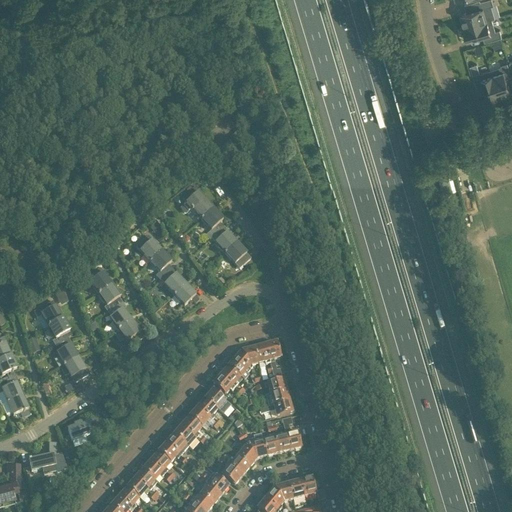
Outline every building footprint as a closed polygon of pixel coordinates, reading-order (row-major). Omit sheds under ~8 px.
[(464,28),(491,20),(488,8),(494,6),(491,0),(487,0),(478,3),(480,9),(461,15),(464,27),(464,28)] [(491,20),(464,28),(467,40),(483,36),(485,42),(502,37),(500,30),(495,32),(491,20)] [(501,67),(490,71),(499,96),(499,95),(510,92),(505,78),(511,76),(507,63),(500,66),(501,67)] [(487,100),(499,96),(490,71),(480,74),(479,73),(472,75),(477,88),(483,86),(487,100)] [(231,117),(239,108),(234,104),(226,113),(231,117)] [(243,112),(239,108),(231,117),(235,120),(243,112)] [(214,110),(211,114),(219,122),(223,118),(214,110)] [(235,120),(239,124),(247,115),(243,112),(235,120)] [(207,119),(215,127),(219,122),(211,114),(207,119)] [(250,119),(247,115),(239,124),(243,127),(250,119)] [(207,119),(203,123),(211,131),(215,127),(207,119)] [(199,128),(207,136),(211,131),(203,123),(199,128)] [(199,128),(195,133),(203,140),(207,136),(199,128)] [(238,131),(234,135),(243,143),(247,139),(238,131)] [(191,137),(199,145),(203,140),(195,133),(191,137)] [(230,140),(239,147),(243,143),(234,135),(230,140)] [(226,144),(235,152),(239,147),(230,140),(226,144)] [(235,152),(226,144),(222,149),(231,156),(235,152)] [(231,156),(222,149),(219,153),(227,160),(231,156)] [(435,166),(460,158),(458,152),(433,159),(435,166)] [(219,153),(214,157),(223,165),(227,160),(219,153)] [(436,170),(443,194),(452,192),(445,168),(436,170)] [(192,210),(202,221),(213,211),(204,200),(206,199),(196,188),(196,187),(182,199),(186,204),(180,209),(185,215),(192,210)] [(223,221),(213,211),(202,221),(211,232),(207,235),(211,240),(224,229),(220,224),(223,221)] [(148,226),(153,232),(157,229),(152,223),(148,226)] [(449,227),(451,235),(457,233),(455,226),(449,227)] [(211,240),(225,255),(233,248),(237,245),(227,234),(228,233),(224,229),(211,240)] [(150,263),(161,253),(151,242),(152,241),(148,237),(136,248),(139,251),(135,255),(140,260),(143,257),(150,263)] [(246,255),(237,245),(233,248),(225,255),(234,266),(235,265),(239,270),(250,261),(246,256),(246,255)] [(171,264),(161,253),(150,263),(159,274),(156,277),(160,282),(160,281),(164,278),(172,271),(168,266),(171,264)] [(87,278),(99,295),(111,287),(103,275),(100,269),(95,273),(87,278)] [(164,286),(174,297),(186,286),(176,276),(176,275),(172,271),(164,278),(160,281),(165,286),(164,286)] [(195,297),(186,286),(174,297),(184,307),(191,301),(195,305),(199,302),(195,297)] [(120,298),(111,287),(99,295),(106,307),(104,308),(108,314),(117,308),(121,305),(122,304),(118,299),(120,298)] [(59,302),(65,298),(61,291),(55,295),(59,302)] [(56,308),(53,302),(34,313),(44,331),(48,328),(61,321),(62,321),(55,308),(56,308)] [(110,320),(118,331),(131,322),(123,311),(125,309),(122,304),(121,305),(117,308),(120,312),(110,320)] [(69,340),(66,335),(69,333),(62,321),(61,321),(48,328),(55,341),(57,340),(60,345),(69,340)] [(139,334),(131,322),(118,331),(127,343),(134,338),(138,343),(143,339),(139,334)] [(98,328),(94,323),(89,327),(92,333),(98,328)] [(0,362),(10,358),(11,357),(5,344),(6,344),(4,338),(0,339),(0,362)] [(34,339),(28,341),(30,348),(37,346),(34,339)] [(78,359),(71,346),(72,346),(69,340),(60,345),(63,351),(57,354),(59,358),(54,361),(58,369),(63,366),(64,367),(78,359)] [(270,369),(272,374),(273,379),(281,377),(280,370),(277,371),(274,364),(274,361),(281,359),(276,343),(265,346),(269,365),(270,369)] [(265,366),(269,365),(265,346),(253,349),(257,365),(264,363),(265,366)] [(252,367),(257,365),(253,349),(241,352),(236,359),(249,371),(250,372),(252,369),(252,367)] [(17,371),(11,357),(10,358),(0,362),(0,374),(1,377),(8,375),(10,380),(14,379),(15,379),(13,372),(17,371)] [(85,371),(78,359),(64,367),(71,379),(74,384),(83,380),(87,377),(84,372),(85,371)] [(247,375),(250,372),(249,371),(236,359),(228,367),(241,378),(240,378),(243,381),(248,376),(247,375)] [(228,367),(220,376),(235,389),(238,385),(236,384),(240,378),(241,378),(228,367)] [(231,393),(235,389),(220,376),(212,385),(224,396),(229,391),(231,393)] [(7,404),(22,397),(17,384),(15,379),(14,379),(10,380),(12,386),(1,391),(7,404)] [(270,396),(286,391),(283,380),(264,385),(265,390),(268,389),(270,395),(270,396)] [(213,391),(205,400),(217,411),(222,406),(224,407),(227,403),(213,391)] [(289,403),(286,391),(270,396),(270,395),(267,396),(268,401),(271,401),(273,407),(289,403)] [(28,411),(22,397),(7,404),(13,417),(22,413),(25,418),(30,416),(27,411),(28,411)] [(213,416),(217,411),(205,400),(197,409),(212,421),(215,418),(213,416)] [(273,407),(260,410),(262,415),(271,412),(274,420),(292,415),(289,403),(273,407)] [(197,409),(189,417),(202,428),(206,423),(210,426),(212,428),(216,424),(212,421),(197,409)] [(100,429),(99,424),(97,415),(92,416),(92,422),(88,424),(87,423),(81,426),(81,424),(74,426),(75,428),(67,431),(72,442),(92,435),(90,430),(94,428),(94,430),(100,429)] [(116,423),(119,419),(114,415),(111,418),(105,426),(110,430),(116,423)] [(197,434),(202,428),(189,417),(181,427),(196,439),(199,436),(197,434)] [(284,433),(285,436),(289,452),(301,449),(297,433),(290,435),(289,432),(290,432),(289,427),(293,426),(291,419),(282,421),(285,433),(284,433)] [(196,439),(181,427),(173,436),(176,438),(188,448),(196,439)] [(278,455),(289,452),(285,436),(279,438),(278,435),(273,436),(274,439),(278,455)] [(173,436),(165,445),(170,449),(180,457),(188,448),(176,438),(173,436)] [(269,440),(262,442),(264,449),(267,458),(278,455),(274,439),(273,436),(269,437),(269,440)] [(256,460),(267,458),(264,449),(262,442),(256,443),(255,441),(246,443),(256,460)] [(249,469),(256,460),(246,443),(239,451),(241,453),(237,458),(249,469)] [(29,462),(31,472),(42,470),(43,476),(56,473),(53,461),(56,461),(56,445),(49,445),(49,457),(29,462)] [(157,454),(170,465),(175,459),(177,461),(180,457),(170,449),(165,445),(157,454)] [(157,454),(150,463),(164,475),(168,471),(166,469),(170,465),(157,454)] [(200,462),(199,461),(195,457),(189,464),(194,468),(200,462)] [(242,478),(249,469),(237,458),(232,463),(230,462),(227,465),(229,467),(242,478)] [(181,463),(185,467),(189,463),(184,459),(181,463)] [(161,479),(164,475),(150,463),(142,471),(154,482),(159,477),(161,479)] [(221,476),(234,487),(242,478),(229,467),(227,465),(224,469),(226,471),(221,476)] [(0,506),(14,503),(19,502),(15,489),(20,489),(20,467),(7,467),(7,474),(10,474),(10,490),(0,492),(0,506)] [(160,487),(154,482),(142,471),(134,480),(149,493),(152,489),(156,492),(160,487)] [(221,497),(229,487),(216,477),(211,483),(209,481),(206,485),(221,497)] [(311,479),(300,482),(304,498),(316,495),(311,479)] [(146,496),(149,493),(134,480),(126,489),(139,500),(144,495),(146,496)] [(293,501),(304,498),(300,482),(288,485),(293,501)] [(205,490),(200,496),(213,507),(221,497),(206,485),(203,488),(205,490)] [(284,503),(293,501),(288,485),(275,488),(284,503)] [(283,504),(284,503),(275,488),(274,489),(265,500),(277,510),(278,511),(279,511),(282,509),(280,507),(283,504)] [(135,505),(139,500),(126,489),(118,498),(133,511),(137,507),(135,505)] [(323,491),(316,493),(319,503),(326,501),(323,491)] [(201,511),(208,511),(213,507),(200,496),(196,501),(194,499),(191,503),(201,511)] [(131,511),(133,511),(118,498),(111,507),(116,511),(131,511)] [(278,511),(277,510),(265,500),(257,510),(259,511),(278,511)] [(201,511),(191,503),(188,506),(190,508),(187,511),(201,511)]
